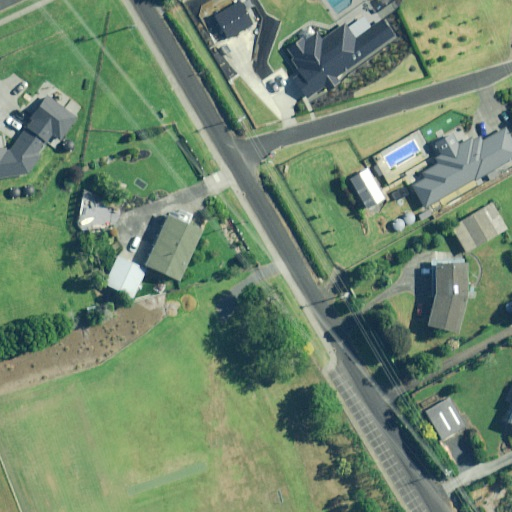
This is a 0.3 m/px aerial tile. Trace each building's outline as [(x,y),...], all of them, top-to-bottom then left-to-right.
[(208,19),(224,43),(253,25),(237,0),(208,19)] [(287,78),(302,99),(322,85),(326,91),(337,84),(333,78),(393,36),(380,16),(352,36),(341,20),(321,34),(315,24),(282,47),(299,70),(287,78)] [(0,178),(28,173),(42,157),(38,154),(53,136),(61,139),(77,118),(47,95),(28,119),(31,121),(10,149),(4,148),(0,148),(0,178)] [(424,180),(413,186),(423,204),(511,153),(511,144),(503,129),(481,141),(477,135),(457,147),(448,132),(431,141),(437,153),(430,157),(433,162),(419,170),(424,180)] [(118,199),(80,193),(74,231),(112,237),(118,199)] [(491,202),(448,225),(463,252),(506,229),(491,202)] [(163,215),(141,268),(175,282),(196,229),(163,215)] [(112,263),(101,285),(131,299),(142,277),(112,263)] [(433,294),(423,323),(456,334),(463,300),(462,263),(433,264),(433,294)] [(511,402),(511,403),(504,423),(511,426),(511,378),(503,399),(511,402)] [(450,396),(422,409),(437,438),(465,425),(450,396)]
